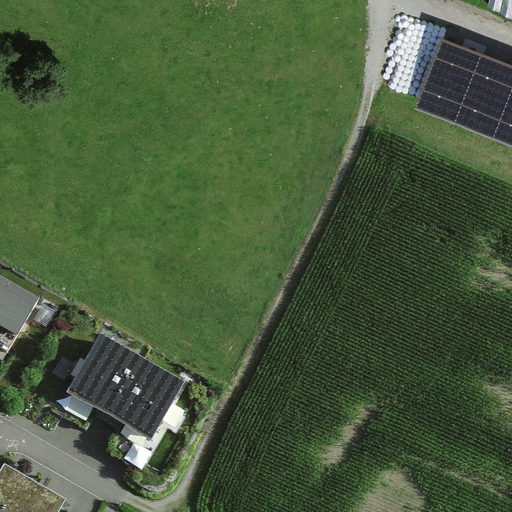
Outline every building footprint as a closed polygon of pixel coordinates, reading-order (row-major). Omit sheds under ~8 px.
[(479,50),(402,26),(387,73),(455,94),(449,111),(511,130),(511,74),(475,63),(479,50)] [(31,308),(0,290),(0,359),(2,360),(31,308)] [(98,421),(128,364),(86,342),(56,399),(98,421)] [(172,387),(128,364),(98,421),(142,444),(172,387)] [(53,511),(58,504),(0,471),(0,511),(53,511)]
